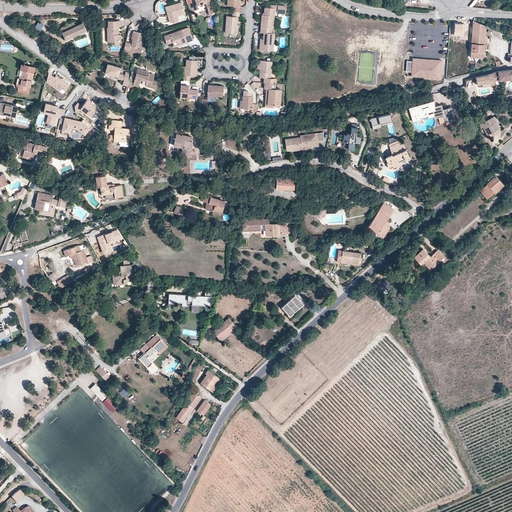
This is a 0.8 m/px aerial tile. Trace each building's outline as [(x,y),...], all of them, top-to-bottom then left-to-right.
[(190,0),(191,2),(187,3),(191,14),(195,13),(194,10),(198,8),(197,4),(205,2),(209,14),(213,12),(209,0),(190,0)] [(234,5),(234,10),(240,11),(240,0),(227,0),(228,5),(234,5)] [(172,21),(178,20),(180,20),(179,16),(186,13),(183,2),(167,6),(169,16),(171,16),(172,21)] [(261,14),(260,26),(269,27),(270,19),(273,19),(274,12),(274,8),(277,7),(276,12),(285,13),(285,5),(270,3),(270,6),(264,6),(263,14),(261,14)] [(240,11),(234,10),(233,16),(227,15),(226,32),(236,33),(237,24),(238,15),(239,16),(240,11)] [(60,31),(64,39),(84,29),(81,21),(74,24),(72,20),(58,27),(60,31)] [(106,27),(106,42),(114,42),(114,45),(121,45),(121,35),(118,35),(117,26),(120,26),(120,20),(107,20),(108,27),(106,27)] [(484,25),(471,20),(469,58),(482,59),(483,43),(484,25)] [(466,24),(455,23),(454,35),(465,36),(466,24)] [(272,32),(272,27),(269,27),(260,26),(260,31),(263,32),(262,38),(261,42),(260,42),(260,49),(273,50),(274,33),(272,32)] [(189,27),(181,29),(183,35),(191,33),(189,27)] [(180,40),(181,44),(193,40),(191,33),(183,35),(181,29),(163,36),(167,44),(173,42),(180,40)] [(143,33),(132,31),(131,39),(132,39),(131,46),(140,48),(143,33)] [(441,59),(412,58),(412,61),(412,71),(411,76),(440,77),(441,59)] [(183,75),(183,80),(190,80),(190,75),(196,76),(196,60),(186,60),(185,66),(183,66),(183,75)] [(265,83),(276,84),(276,79),(270,78),(271,61),(260,60),(259,70),(258,77),(263,78),(263,83),(265,83)] [(15,83),(18,87),(25,88),(26,85),(29,86),(32,72),(34,71),(35,65),(21,62),(19,68),(22,69),(20,77),(16,76),(15,83)] [(105,73),(118,77),(119,73),(121,67),(107,63),(105,73)] [(502,73),(504,79),(511,78),(511,69),(507,70),(507,72),(502,73)] [(507,70),(490,72),(492,80),(495,80),(504,79),(502,73),(507,72),(507,70)] [(53,76),(47,72),(45,80),(59,90),(61,87),(64,90),(68,84),(54,74),(53,76)] [(129,76),(126,87),(132,88),(133,86),(133,84),(138,86),(140,81),(142,82),(143,80),(146,81),(146,83),(144,88),(150,89),(150,87),(155,89),(156,84),(152,83),(153,77),(148,75),(148,74),(140,72),(139,76),(135,75),(130,73),(129,76)] [(492,80),(490,72),(484,73),(473,76),(475,84),(488,81),(488,85),(493,84),(492,80)] [(276,88),(276,84),(265,83),(265,87),(268,88),(270,88),(269,104),(275,104),(281,105),(282,89),(276,88)] [(461,94),(457,87),(456,83),(450,85),(452,89),(450,90),(454,97),(461,94)] [(189,85),(181,84),(179,97),(197,98),(198,90),(189,89),(189,85)] [(207,95),(213,96),(223,96),(223,86),(207,85),(207,95)] [(275,107),(275,104),(269,104),(270,88),(268,88),(266,107),(275,107)] [(464,100),(461,94),(454,97),(457,104),(464,100)] [(251,111),(256,112),(257,104),(252,103),(253,96),(251,96),(243,96),(243,101),(242,108),(252,109),(251,111)] [(95,105),(85,99),(81,105),(76,102),(73,106),(74,111),(76,112),(79,108),(90,115),(95,108),(95,105)] [(5,113),(15,115),(17,105),(0,100),(0,114),(5,116),(5,113)] [(443,126),(453,123),(449,110),(443,112),(442,106),(435,107),(434,103),(434,101),(409,108),(412,121),(428,117),(428,118),(434,117),(435,120),(441,119),(443,126)] [(52,103),(44,102),(43,108),(48,109),(45,121),(53,123),(54,115),(59,116),(60,114),(64,108),(56,106),(57,104),(55,104),(52,103)] [(389,112),(369,117),(371,124),(391,119),(389,112)] [(79,120),(63,117),(61,130),(69,131),(70,126),(76,127),(83,133),(91,123),(82,116),(79,120)] [(497,130),(492,118),(478,124),(479,128),(483,127),(486,135),(490,133),(497,130)] [(119,127),(119,121),(111,120),(110,129),(115,129),(115,140),(119,141),(129,141),(130,128),(119,128),(119,127)] [(347,145),(354,146),(354,143),(353,143),(353,140),(358,141),(359,135),(354,135),(356,123),(350,122),(349,130),(346,130),(346,133),(342,132),(340,142),(345,143),(346,141),(347,141),(347,145)] [(178,137),(176,144),(183,146),(182,151),(189,153),(194,139),(185,135),(186,131),(178,128),(176,133),(179,134),(178,137)] [(323,141),(322,133),(299,136),(299,138),(288,140),(290,150),(301,149),(301,146),(306,146),(306,148),(317,146),(317,142),(323,141)] [(175,147),(176,144),(178,137),(173,135),(169,145),(175,147)] [(46,146),(26,140),(24,148),(22,155),(34,158),(35,152),(44,155),(46,146)] [(392,164),(393,165),(402,161),(401,158),(409,154),(405,147),(402,148),(398,140),(389,144),(391,150),(394,148),(396,151),(392,153),(392,152),(382,156),(384,162),(386,161),(388,165),(392,164)] [(105,175),(95,176),(96,186),(101,185),(102,193),(105,193),(114,192),(114,196),(122,195),(121,184),(113,185),(113,182),(106,183),(105,175)] [(494,192),(503,184),(494,175),(479,190),(486,197),(493,191),(494,192)] [(288,187),(289,190),(296,190),(297,179),(285,179),(285,176),(278,177),(278,187),(288,187)] [(32,182),(29,189),(36,191),(38,184),(32,182)] [(23,199),(27,189),(22,187),(20,190),(16,192),(17,193),(13,195),(15,199),(20,198),(23,199)] [(204,207),(213,210),(214,208),(221,211),(224,202),(210,196),(210,194),(204,191),(202,198),(206,200),(204,207)] [(33,208),(39,210),(49,211),(50,207),(51,204),(56,205),(58,207),(65,208),(66,200),(64,197),(59,196),(59,200),(52,198),(53,195),(37,192),(33,208)] [(370,225),(384,235),(390,227),(388,225),(384,223),(386,220),(393,210),(384,204),(370,225)] [(182,217),(186,209),(178,205),(174,213),(182,217)] [(49,211),(39,210),(38,214),(53,217),(55,208),(50,207),(49,211)] [(323,216),(325,211),(335,211),(335,207),(316,207),(314,215),(321,218),(322,215),(323,216)] [(246,227),(246,220),(246,219),(240,219),(240,230),(259,230),(259,227),(246,227)] [(267,220),(253,220),(246,220),(246,227),(259,227),(259,225),(264,225),(264,236),(280,236),(280,233),(287,233),(287,224),(267,225),(267,220)] [(116,229),(97,236),(104,253),(113,250),(110,243),(123,238),(116,229)] [(75,266),(87,261),(83,250),(80,251),(78,245),(63,251),(65,256),(72,254),(74,258),(73,259),(75,266)] [(337,248),(335,260),(340,261),(341,258),(351,259),(350,262),(358,263),(360,251),(337,248)] [(424,259),(431,267),(443,255),(437,249),(430,256),(422,248),(413,256),(420,263),(422,261),(424,259)] [(429,269),(431,267),(424,259),(422,261),(429,269)] [(112,276),(112,282),(121,281),(121,283),(127,282),(133,282),(132,274),(135,273),(135,264),(120,266),(120,270),(114,271),(114,276),(112,276)] [(52,282),(57,278),(52,272),(47,276),(52,282)] [(60,287),(71,280),(67,275),(56,281),(60,287)] [(380,280),(375,286),(382,293),(387,289),(392,294),(397,289),(387,279),(383,283),(380,280)] [(9,294),(4,285),(0,286),(0,295),(1,299),(7,297),(7,294),(9,294)] [(191,301),(191,305),(210,306),(211,297),(200,296),(200,292),(194,292),(194,295),(168,294),(168,303),(175,304),(175,303),(181,303),(181,306),(186,306),(187,305),(187,300),(191,301)] [(288,315),(302,303),(294,294),(280,306),(288,315)] [(217,336),(225,331),(233,326),(227,317),(209,329),(212,333),(214,331),(217,336)] [(0,336),(12,333),(10,327),(5,329),(6,331),(0,332),(0,336)] [(226,334),(225,331),(217,336),(214,331),(212,333),(217,340),(226,334)] [(148,358),(150,357),(156,350),(158,353),(159,354),(167,346),(156,336),(140,350),(148,358)] [(169,348),(167,346),(159,354),(161,355),(169,348)] [(156,350),(150,357),(151,359),(158,353),(156,350)] [(191,377),(195,379),(201,367),(197,365),(191,377)] [(109,376),(100,366),(96,371),(105,380),(109,376)] [(199,383),(208,390),(213,384),(217,377),(206,370),(203,374),(204,374),(199,383)] [(106,395),(95,383),(90,388),(101,400),(106,395)] [(124,397),(130,393),(125,387),(119,392),(124,397)] [(174,419),(181,423),(198,397),(191,393),(174,419)] [(196,411),(202,415),(209,404),(203,400),(196,411)] [(17,502),(25,494),(20,489),(12,497),(17,502)]
